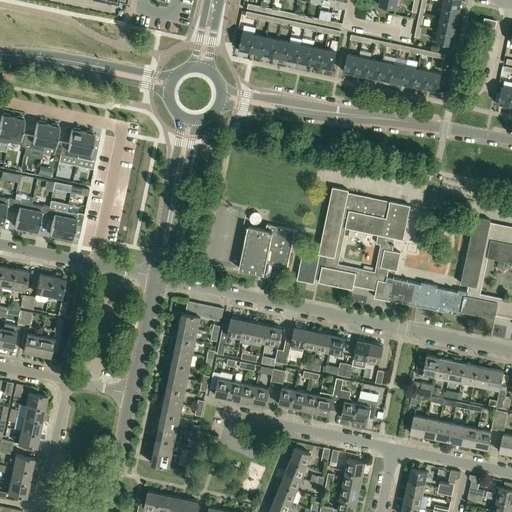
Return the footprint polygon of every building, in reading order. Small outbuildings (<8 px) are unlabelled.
[(460,9),(461,0),(443,0),(443,5),(460,9)] [(457,20),(460,9),(443,5),(440,17),(457,20)] [(455,32),(457,20),(440,17),(438,29),(455,32)] [(483,25),(495,27),(496,20),(485,18),(483,25)] [(452,44),(455,32),(438,29),(435,41),(452,44)] [(251,51),(254,33),(242,31),(239,48),(251,51)] [(263,53),(266,36),(254,33),(251,51),(263,53)] [(274,56),(278,38),(266,36),(263,53),(274,56)] [(286,58),(290,41),(278,38),(274,56),(286,58)] [(298,61),(301,43),(290,41),(286,58),(298,61)] [(310,63),(313,46),(301,43),(298,61),(310,63)] [(321,66),(325,48),(313,46),(310,63),(321,66)] [(325,48),(321,66),(333,68),(337,51),(325,48)] [(355,73),(359,55),(347,53),(343,70),(355,73)] [(367,75),(371,58),(359,55),(355,73),(367,75)] [(379,78),(383,60),(371,58),(367,75),(379,78)] [(391,80),(394,63),(383,60),(379,78),(391,80)] [(402,83),(406,65),(394,63),(391,80),(402,83)] [(414,85),(418,68),(406,65),(402,83),(414,85)] [(426,88),(430,70),(418,68),(414,85),(426,88)] [(430,70),(426,88),(438,90),(442,73),(430,70)] [(510,105),(511,94),(511,87),(501,85),(498,103),(510,105)] [(0,140),(8,142),(13,116),(10,116),(10,114),(4,113),(3,114),(2,114),(0,121),(0,140)] [(13,116),(8,142),(9,141),(20,143),(19,145),(25,146),(28,134),(22,133),(25,119),(23,118),(24,117),(17,115),(17,117),(13,116)] [(25,146),(43,150),(48,124),(45,123),(45,121),(38,120),(38,122),(36,121),(34,135),(28,134),(25,146)] [(51,124),(48,124),(43,150),(44,146),(55,148),(54,152),(60,153),(63,141),(57,140),(60,126),(58,126),(58,124),(52,123),(51,124)] [(78,157),(83,131),(80,130),(80,129),(73,127),(73,129),(71,129),(68,143),(63,141),(60,153),(78,157)] [(83,131),(78,157),(95,160),(97,149),(92,147),(95,133),(93,133),(93,131),(87,130),(86,132),(83,131)] [(70,192),(72,185),(63,183),(61,190),(70,192)] [(393,250),(395,237),(403,239),(406,225),(410,205),(348,192),(349,190),(333,186),(319,253),(320,253),(320,254),(303,250),(297,279),(314,282),(315,278),(320,279),(319,281),(353,288),(354,282),(377,287),(375,297),(391,300),(394,282),(386,281),(389,268),(397,269),(401,252),(393,250)] [(8,198),(0,196),(0,224),(1,224),(2,223),(3,223),(6,209),(12,210),(14,198),(8,197),(8,198)] [(26,228),(32,203),(20,201),(20,200),(14,198),(12,210),(18,211),(15,225),(16,226),(16,227),(23,229),(23,227),(26,228)] [(47,217),(49,206),(43,204),(43,206),(32,203),(26,228),(30,228),(29,230),(36,232),(36,230),(38,230),(41,216),(47,217)] [(49,206),(47,217),(53,219),(50,233),(51,233),(51,235),(58,236),(58,234),(61,235),(66,210),(55,208),(55,207),(49,206)] [(66,210),(61,235),(65,236),(64,237),(71,239),(71,237),(73,237),(76,223),(82,225),(84,213),(77,211),(77,213),(66,210)] [(511,226),(490,222),(491,219),(475,216),(461,283),(469,284),(467,295),(464,295),(461,311),(495,318),(496,312),(511,315),(511,226)] [(266,229),(248,225),(239,268),(264,273),(267,262),(288,266),(291,252),(289,251),(293,229),(267,223),(266,229)] [(0,284),(11,287),(15,268),(3,265),(0,278),(0,284)] [(15,268),(11,287),(25,290),(29,271),(15,268)] [(49,295),(53,276),(39,273),(35,292),(49,295)] [(53,276),(49,295),(62,297),(66,278),(53,276)] [(26,308),(29,295),(23,294),(20,307),(26,308)] [(29,295),(26,308),(33,309),(35,297),(29,295)] [(192,314),(194,301),(188,300),(186,313),(192,314)] [(197,315),(200,303),(194,301),(192,314),(197,315)] [(65,316),(67,303),(61,302),(58,314),(65,316)] [(203,316),(206,304),(200,303),(197,315),(201,316),(203,316)] [(209,318),(212,305),(206,304),(203,316),(209,318)] [(215,319),(218,306),(212,305),(209,318),(215,319)] [(218,306),(215,319),(221,320),(224,308),(218,306)] [(23,323),(26,310),(20,309),(17,321),(23,323)] [(26,310),(23,323),(30,324),(32,312),(26,310)] [(192,314),(186,313),(183,312),(182,316),(180,315),(179,324),(198,329),(201,316),(197,315),(192,314)] [(55,329),(62,331),(64,318),(58,317),(55,329)] [(241,337),(244,319),(231,317),(228,334),(241,337)] [(253,339),(257,322),(244,319),(241,337),(253,339)] [(266,342),(269,325),(257,322),(253,339),(266,342)] [(195,341),(198,329),(179,324),(177,334),(178,334),(178,337),(195,341)] [(269,325),(266,342),(278,345),(282,327),(269,325)] [(303,351),(304,346),(308,329),(295,326),(290,348),(303,351)] [(3,327),(0,341),(0,345),(12,348),(16,330),(3,327)] [(317,348),(320,331),(308,329),(304,346),(317,348)] [(329,351),(333,334),(320,331),(317,348),(329,351)] [(36,353),(40,335),(27,332),(23,350),(36,353)] [(333,334),(329,351),(342,354),(346,337),(333,334)] [(40,335),(36,353),(50,356),(53,338),(40,335)] [(193,354),(195,341),(178,337),(177,341),(175,340),(173,350),(193,354)] [(367,359),(371,342),(358,339),(354,356),(367,359)] [(226,342),(220,341),(218,353),(224,354),(226,342)] [(371,342),(367,359),(380,362),(383,345),(371,342)] [(281,362),(284,349),(278,348),(275,360),(281,362)] [(284,349),(281,362),(287,363),(290,351),(284,349)] [(190,366),(193,354),(173,350),(171,359),(173,359),(172,362),(190,366)] [(263,354),(262,362),(269,363),(270,355),(263,354)] [(436,376),(440,356),(427,354),(426,357),(420,356),(417,372),(436,376)] [(449,379),(453,359),(440,356),(436,376),(449,379)] [(461,381),(466,362),(453,359),(449,379),(461,381)] [(344,376),(347,363),(341,361),(338,374),(344,376)] [(188,379),(190,366),(172,362),(172,366),(170,365),(168,375),(188,379)] [(474,384),(478,364),(466,362),(461,381),(474,384)] [(350,377),(351,371),(353,364),(347,363),(344,376),(350,377)] [(487,387),(491,367),(478,364),(474,384),(487,387)] [(509,375),(503,373),(504,370),(491,367),(487,387),(500,389),(496,406),(502,407),(505,395),(509,375)] [(278,382),(280,369),(274,368),(272,380),(278,382)] [(280,369),(278,382),(283,383),(286,371),(280,369)] [(376,382),(382,383),(384,371),(378,370),(376,382)] [(185,391),(188,379),(168,375),(166,384),(168,384),(167,387),(185,391)] [(228,397),(232,380),(219,377),(215,395),(228,397)] [(320,395),(316,412),(329,414),(331,408),(337,410),(341,389),(343,379),(336,377),(333,394),(320,391),(320,394),(320,395)] [(11,394),(13,382),(7,380),(4,393),(11,394)] [(240,400),(244,383),(232,380),(228,397),(240,400)] [(14,395),(20,396),(22,384),(16,382),(14,395)] [(421,382),(420,390),(433,393),(434,385),(421,382)] [(253,403),(257,385),(244,383),(240,400),(253,403)] [(257,385),(253,403),(266,405),(269,388),(257,385)] [(182,404),(185,391),(167,387),(167,391),(165,390),(163,400),(182,404)] [(291,406),(295,389),(282,387),(279,404),(291,406)] [(304,409),(308,392),(295,389),(291,406),(304,409)] [(354,420),(358,402),(351,401),(349,397),(350,391),(341,389),(337,410),(343,411),(341,417),(354,420)] [(26,404),(45,408),(48,395),(29,391),(26,404)] [(316,412),(320,395),(320,394),(308,392),(304,409),(316,412)] [(413,392),(410,404),(416,405),(419,393),(413,392)] [(505,395),(502,407),(509,409),(511,396),(505,395)] [(358,402),(354,420),(367,422),(368,417),(374,418),(378,401),(359,397),(358,402)] [(180,416),(182,404),(163,400),(161,409),(163,409),(162,412),(180,416)] [(42,421),(45,408),(26,404),(23,417),(42,421)] [(498,430),(502,410),(496,409),(492,428),(498,430)] [(504,431),(505,424),(508,412),(502,410),(498,430),(504,431)] [(177,429),(180,416),(162,412),(161,416),(160,415),(158,425),(177,429)] [(424,435),(427,417),(414,414),(410,432),(424,435)] [(40,433),(42,421),(23,417),(20,430),(40,433)] [(436,438),(440,419),(427,417),(424,435),(436,438)] [(449,440),(453,422),(440,419),(436,438),(449,440)] [(491,430),(483,428),(484,425),(485,425),(486,422),(480,421),(478,427),(474,446),(488,448),(491,430)] [(462,443),(466,425),(453,422),(449,440),(462,443)] [(175,441),(177,429),(158,425),(156,434),(158,434),(157,437),(175,441)] [(474,446),(478,427),(466,425),(462,443),(474,446)] [(37,447),(40,433),(20,430),(18,443),(37,447)] [(511,453),(511,434),(503,433),(499,451),(511,453)] [(172,454),(175,441),(157,437),(156,441),(154,440),(153,450),(172,454)] [(0,451),(11,454),(12,447),(0,445),(0,444),(0,451)] [(290,459),(307,466),(311,453),(295,447),(290,459)] [(331,448),(325,447),(322,459),(328,461),(331,448)] [(340,450),(334,449),(331,461),(337,462),(340,450)] [(169,466),(172,454),(153,450),(151,459),(152,459),(152,463),(169,466)] [(13,467),(32,471),(35,457),(16,453),(13,467)] [(346,471),(363,474),(366,462),(348,458),(346,471)] [(302,477),(307,466),(290,459),(286,471),(302,477)] [(29,483),(32,471),(13,467),(10,479),(29,483)] [(425,483),(427,471),(411,468),(409,480),(425,483)] [(297,489),(302,477),(286,471),(281,483),(297,489)] [(360,487),(363,474),(346,471),(343,483),(360,487)] [(26,496),(29,483),(10,479),(7,493),(26,496)] [(422,495),(425,483),(409,480),(406,492),(422,495)] [(453,489),(454,483),(440,480),(439,486),(453,489)] [(293,501),(297,489),(281,483),(276,495),(293,501)] [(358,499),(360,487),(343,483),(340,496),(358,499)] [(452,495),(453,489),(439,486),(438,492),(452,495)] [(469,493),(483,495),(484,490),(476,488),(470,486),(469,493)] [(511,488),(500,486),(496,486),(495,492),(487,490),(486,496),(497,498),(511,501),(511,488)] [(157,510),(161,493),(148,490),(145,504),(139,503),(138,511),(143,511),(145,507),(157,510)] [(420,507),(422,495),(406,492),(404,503),(420,507)] [(167,511),(170,511),(174,495),(161,493),(157,510),(167,511)] [(482,502),(483,495),(469,493),(468,498),(482,502)] [(183,511),(186,498),(174,495),(170,511),(183,511)] [(285,511),(288,511),(293,501),(276,495),(271,507),(285,511)] [(354,511),(358,499),(340,496),(338,509),(354,511)] [(186,498),(183,511),(202,511),(204,507),(198,506),(199,501),(186,498)] [(503,511),(511,511),(511,507),(511,501),(497,498),(495,510),(503,511)] [(418,511),(420,507),(404,503),(401,511),(418,511)]
